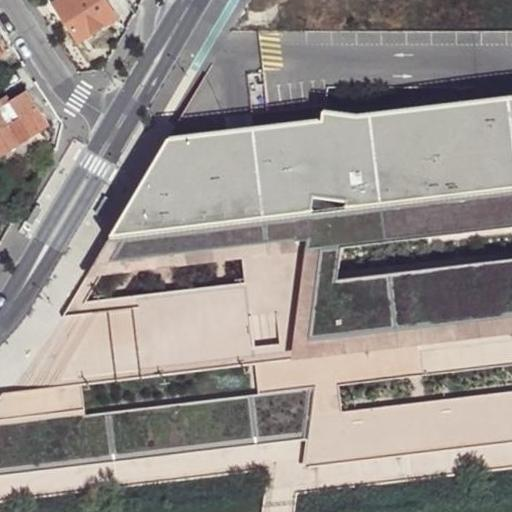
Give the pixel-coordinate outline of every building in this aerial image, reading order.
[(119,15),(108,0),(58,0),(57,1),(81,39),(119,15)] [(0,152),(1,154),(45,123),(25,93),(11,103),(7,97),(0,101),(0,152)] [(511,334),(298,361),(298,344),(511,316),(511,98),(171,142),(116,237),(125,242),(125,243),(114,266),(247,250),(251,283),(93,304),(81,323),(64,325),(22,395),(6,397),(0,403),(0,471),(314,433),(319,389),(345,386),(511,365),(511,334)] [(64,325),(81,323),(93,304),(114,266),(125,243),(116,237),(64,325)] [(511,334),(511,316),(298,344),(298,361),(511,334)] [(511,435),(348,454),(348,413),(345,386),(319,389),(314,433),(0,471),(0,479),(312,441),(309,468),(511,443),(511,435)] [(511,391),(348,413),(348,454),(511,435),(511,391)]
